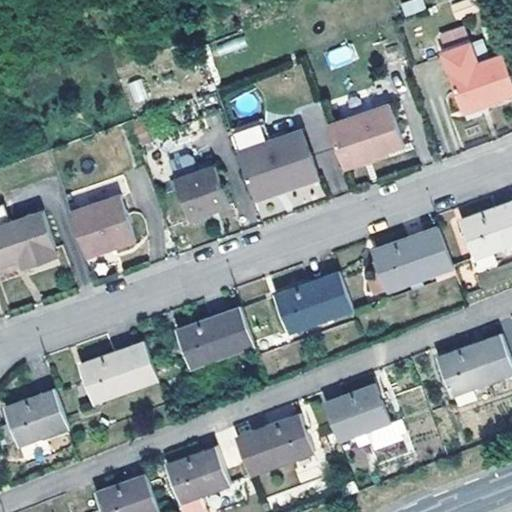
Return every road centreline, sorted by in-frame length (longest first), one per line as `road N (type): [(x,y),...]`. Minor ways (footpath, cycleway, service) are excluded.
road 1 (residential): [(0,511),(511,305)]
road 2 (residential): [(511,164),(0,359)]
